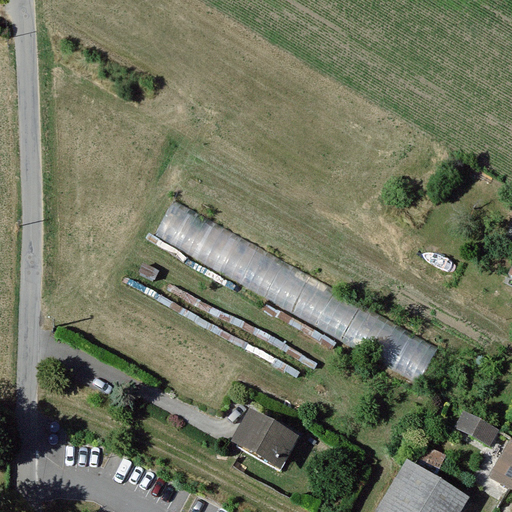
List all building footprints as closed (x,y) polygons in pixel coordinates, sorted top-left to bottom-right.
[(465,418),(458,431),(491,449),(498,436),(465,418)] [(297,444),(253,421),(236,449),(282,473),(297,444)] [(511,451),(503,463),(511,469),(511,488),(511,489),(511,451)] [(457,511),(462,504),(406,469),(379,511),(457,511)] [(511,511),(511,489),(496,511),(511,511)]
